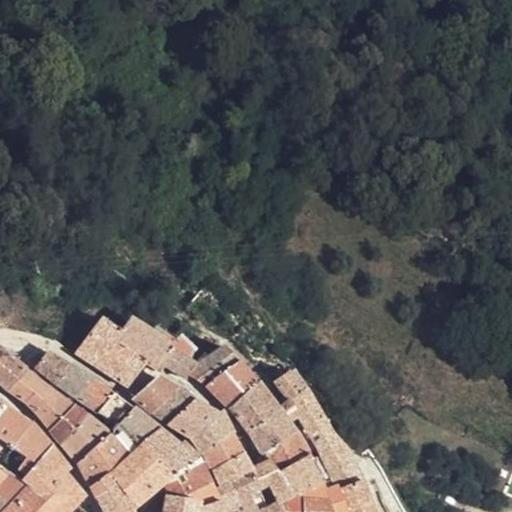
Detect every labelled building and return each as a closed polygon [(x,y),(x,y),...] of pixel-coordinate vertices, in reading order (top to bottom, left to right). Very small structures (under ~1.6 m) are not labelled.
[(308,169),(278,162),(275,176),(305,183),(308,169)] [(98,322),(70,356),(90,370),(116,335),(98,322)] [(157,341),(126,322),(116,335),(90,370),(122,390),(141,366),(151,373),(156,365),(178,383),(180,380),(192,367),(188,364),(189,357),(163,337),(157,341)] [(214,341),(192,367),(180,380),(197,391),(229,356),(214,341)] [(46,384),(61,365),(40,352),(27,367),(46,384)] [(0,389),(19,371),(0,356),(0,389)] [(249,379),(229,356),(197,391),(221,411),(249,379)] [(275,361),(263,375),(277,396),(288,380),(275,361)] [(68,400),(85,381),(61,365),(46,384),(68,400)] [(36,385),(19,371),(0,389),(0,393),(15,405),(36,385)] [(288,380),(277,396),(302,439),(325,486),(349,476),(339,452),(323,434),(290,377),(288,380)] [(271,405),(249,379),(221,411),(237,436),(271,405)] [(85,412),(102,393),(85,381),(68,400),(85,412)] [(148,417),(171,392),(163,387),(151,383),(129,402),(148,417)] [(63,405),(36,385),(15,405),(26,415),(39,431),(63,405)] [(187,402),(171,392),(148,417),(162,426),(187,402)] [(106,428),(124,411),(102,393),(85,412),(106,428)] [(197,409),(187,402),(162,426),(183,442),(208,418),(197,409)] [(78,416),(63,405),(39,431),(51,447),(78,416)] [(281,419),(271,405),(237,436),(250,457),(287,430),(281,419)] [(172,486),(171,477),(168,468),(187,459),(171,443),(167,446),(124,411),(106,428),(139,462),(155,485),(153,487),(172,486)] [(0,511),(75,511),(70,504),(76,499),(59,477),(63,474),(21,424),(19,426),(0,412),(0,511)] [(101,435),(78,416),(51,447),(66,467),(101,435)] [(213,416),(208,418),(183,442),(194,460),(223,438),(213,416)] [(300,453),(287,430),(250,457),(248,463),(258,490),(276,480),(272,473),(300,453)] [(120,456),(101,435),(66,467),(93,511),(97,511),(122,498),(118,490),(117,491),(102,471),(120,456)] [(233,458),(223,438),(194,460),(202,476),(233,458)] [(276,480),(258,490),(266,505),(283,497),(311,479),(306,466),(300,453),(272,473),(276,480)] [(135,473),(120,456),(102,471),(117,491),(118,490),(122,498),(128,510),(129,511),(136,511),(140,509),(138,506),(148,491),(135,473)] [(242,475),(233,458),(202,476),(209,491),(242,475)] [(171,477),(191,468),(187,459),(168,468),(171,477)] [(204,506),(201,492),(196,479),(191,468),(171,477),(172,486),(153,487),(159,499),(173,501),(204,506)] [(250,495),(242,475),(209,491),(201,492),(204,506),(215,508),(250,495)] [(364,511),(349,476),(325,486),(335,511),(364,511)] [(315,490),(311,479),(283,497),(287,506),(315,490)] [(283,497),(266,505),(270,511),(321,511),(315,490),(287,506),(283,497)] [(258,511),(250,495),(215,508),(216,511),(258,511)] [(122,498),(97,511),(125,511),(128,510),(122,498)] [(171,511),(173,501),(159,499),(154,501),(153,511),(171,511)] [(202,511),(204,506),(173,501),(171,511),(202,511)]
